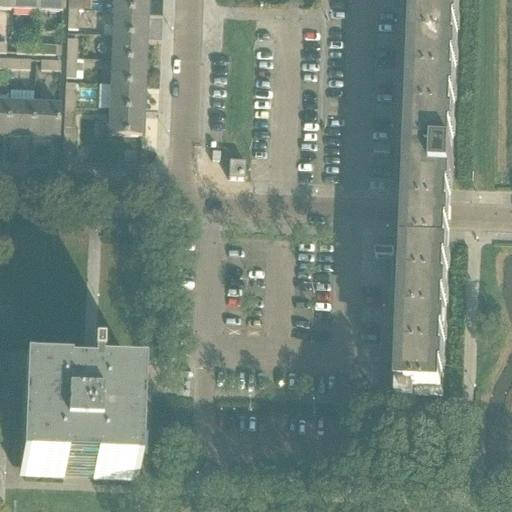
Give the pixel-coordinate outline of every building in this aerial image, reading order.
[(0,0),(0,12),(12,13),(12,0),(0,0)] [(12,0),(12,13),(37,14),(37,0),(12,0)] [(37,0),(37,14),(38,14),(39,13),(63,14),(63,0),(37,0)] [(68,0),(68,12),(78,13),(82,13),(90,13),(90,9),(90,0),(68,0)] [(114,0),(114,14),(146,16),(146,15),(144,15),(144,0),(114,0)] [(379,251),(378,259),(393,260),(387,410),(386,426),(394,426),(395,417),(395,410),(411,411),(412,397),(442,398),(448,253),(449,215),(451,185),(451,184),(453,184),(453,158),(451,158),(457,0),(403,0),(397,158),(404,158),(403,183),(407,188),(406,213),(404,253),(379,251)] [(78,13),(68,12),(68,32),(78,32),(78,13)] [(111,14),(111,39),(145,40),(143,40),(144,16),(146,16),(114,14),(111,14)] [(111,39),(110,64),(144,65),(144,64),(142,64),(143,41),(145,41),(145,40),(111,39)] [(66,42),(65,61),(76,62),(77,42),(66,42)] [(16,47),(15,57),(36,58),(36,48),(16,47)] [(36,48),(36,58),(55,58),(55,49),(36,48)] [(65,61),(65,81),(75,81),(76,62),(65,61)] [(0,62),(0,72),(10,73),(10,63),(0,62)] [(10,63),(10,73),(29,74),(30,64),(10,63)] [(40,64),(40,74),(58,75),(59,75),(60,65),(40,64)] [(110,64),(109,88),(143,89),(141,89),(142,65),(144,65),(110,64)] [(98,88),(97,112),(108,113),(110,113),(142,114),(140,113),(141,90),(143,90),(143,89),(109,88),(98,88)] [(65,91),(64,111),(74,111),(75,92),(65,91)] [(7,140),(8,140),(9,106),(0,105),(0,137),(7,138),(7,140)] [(31,140),(32,140),(33,107),(9,106),(8,140),(8,138),(31,139),(31,140)] [(33,107),(32,140),(33,139),(56,140),(56,142),(57,142),(59,109),(35,108),(35,107),(33,107)] [(74,111),(64,111),(63,130),(74,131),(74,111)] [(142,114),(110,113),(109,138),(141,139),(141,138),(139,138),(140,115),(142,115),(142,114)] [(227,182),(244,183),(244,165),(228,165),(227,182)] [(90,368),(90,371),(90,373),(65,372),(64,383),(28,382),(28,383),(25,478),(24,478),(24,479),(63,481),(63,474),(93,475),(93,482),(131,484),(131,482),(135,388),(135,386),(97,385),(97,381),(99,381),(99,368),(90,368)]
